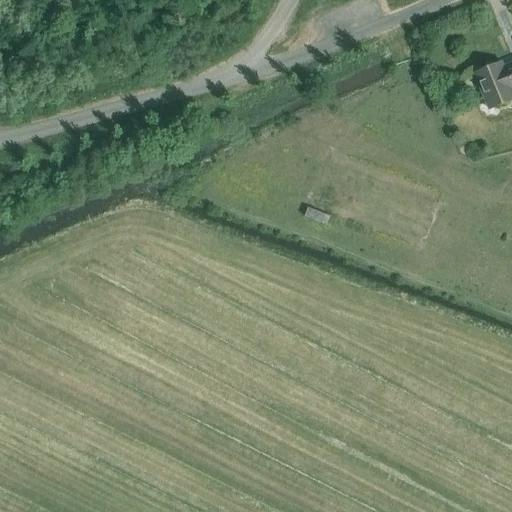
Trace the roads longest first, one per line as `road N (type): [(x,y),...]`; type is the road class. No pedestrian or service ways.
road 1 (unclassified): [(0,138),(241,70)]
road 2 (residential): [(241,70),(271,67),(438,0)]
